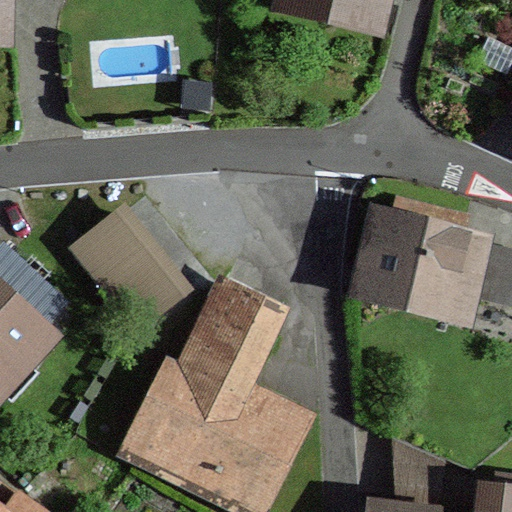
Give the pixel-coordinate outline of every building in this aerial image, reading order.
[(293,0),(379,22),(384,0),(293,0)] [(358,289),(467,314),(482,241),(463,236),(467,216),(396,199),(392,219),(376,215),(358,289)] [(73,251),(135,330),(182,293),(120,215),(73,251)] [(511,251),(491,247),(479,298),(511,306),(511,301),(511,251)] [(0,394),(49,341),(41,334),(65,307),(1,249),(0,249),(0,394)] [(256,494),(291,422),(236,395),(276,315),(222,289),(148,440),(256,494)] [(453,499),(455,447),(404,444),(402,497),(453,499)] [(489,499),(487,511),(511,511),(511,480),(504,480),(501,500),(489,499)] [(38,511),(0,485),(0,511),(38,511)]
